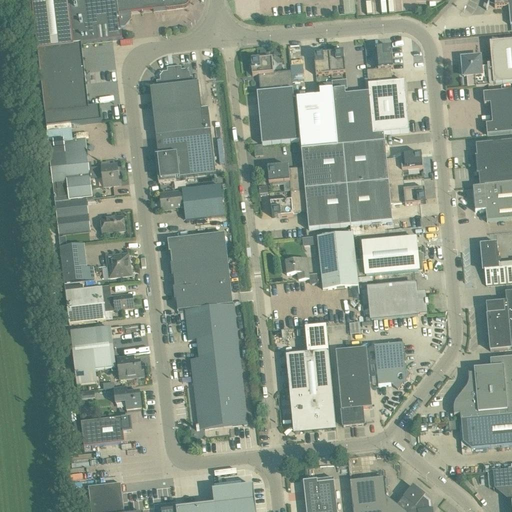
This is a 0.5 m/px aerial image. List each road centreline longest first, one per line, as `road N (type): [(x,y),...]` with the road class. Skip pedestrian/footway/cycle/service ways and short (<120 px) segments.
road 1 (unclassified): [(397,439),(401,417),(450,354),(456,328),(425,40),(397,26),(228,40)]
road 2 (unclassified): [(272,454),(194,463),(171,442),(131,77),(148,52),(220,41)]
road 3 (unclassified): [(272,454),(228,40)]
road 4 (unclassified): [(272,454),(397,439)]
